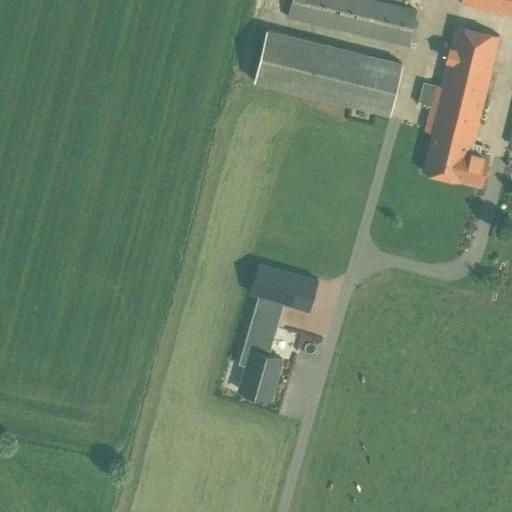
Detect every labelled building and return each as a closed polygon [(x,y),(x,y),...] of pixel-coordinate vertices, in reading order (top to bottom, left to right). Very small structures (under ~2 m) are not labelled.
[(408,45),(417,8),(384,0),(289,0),(286,16),(408,45)] [(511,14),(511,0),(458,0),(458,2),(511,14)] [(473,141),(500,34),(455,23),(440,84),(423,80),(418,101),(435,105),(429,130),(432,131),(422,170),(460,179),(481,183),(488,155),(479,152),(481,143),(473,141)] [(389,113),(401,61),(268,28),(255,79),(389,113)] [(251,304),(282,292),(274,271),(243,283),(251,304)] [(270,398),(281,358),(258,351),(262,335),(247,331),(242,347),(250,350),(238,389),(270,398)]
